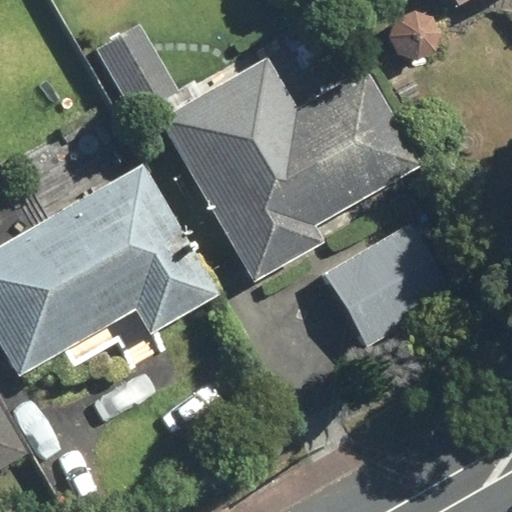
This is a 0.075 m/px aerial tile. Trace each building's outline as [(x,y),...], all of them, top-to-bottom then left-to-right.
[(426,0),(437,18),(470,0),(426,0)] [(166,95),(128,29),(87,52),(124,118),(166,95)] [(352,72),(281,112),(254,65),(196,98),(197,99),(145,128),(237,289),(304,251),(294,234),(337,210),(336,209),(407,169),(352,72)] [(201,295),(129,170),(0,243),(0,326),(36,389),(201,295)] [(305,280),(349,355),(439,303),(394,228),(305,280)] [(0,464),(13,458),(0,435),(0,464)]
